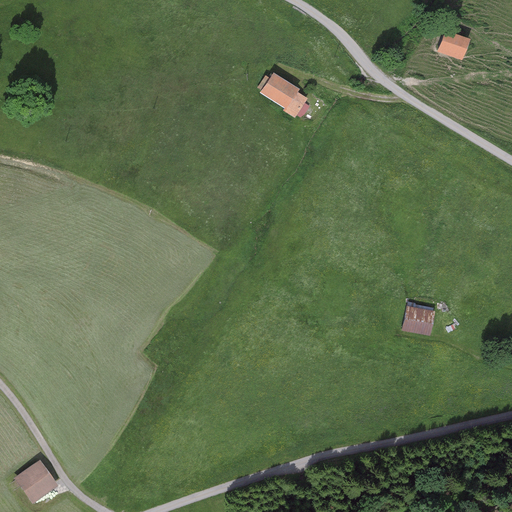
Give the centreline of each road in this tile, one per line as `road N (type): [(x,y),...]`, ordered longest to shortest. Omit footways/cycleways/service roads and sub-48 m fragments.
road 1 (unclassified): [(156,511),(311,459),(511,414)]
road 2 (unclassified): [(290,0),(342,36),(403,96),(511,161)]
road 3 (track): [(102,511),(74,490),(0,382)]
road 4 (track): [(277,66),(352,93),(403,96)]
